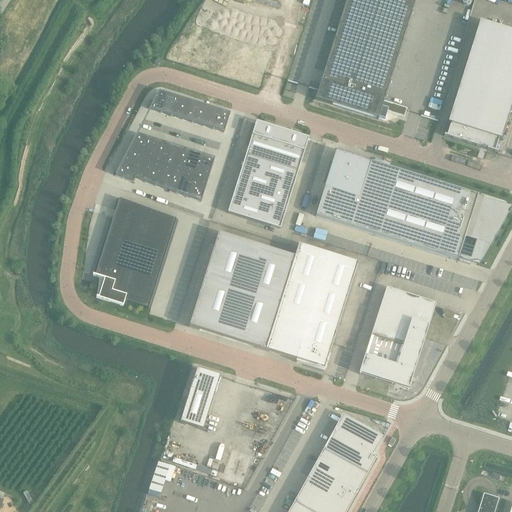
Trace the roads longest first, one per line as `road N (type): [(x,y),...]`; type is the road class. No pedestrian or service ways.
road 1 (unclassified): [(422,418),(88,316),(66,283),(75,213),(127,99),(155,73),(511,185)]
road 2 (unclassified): [(511,250),(422,418)]
